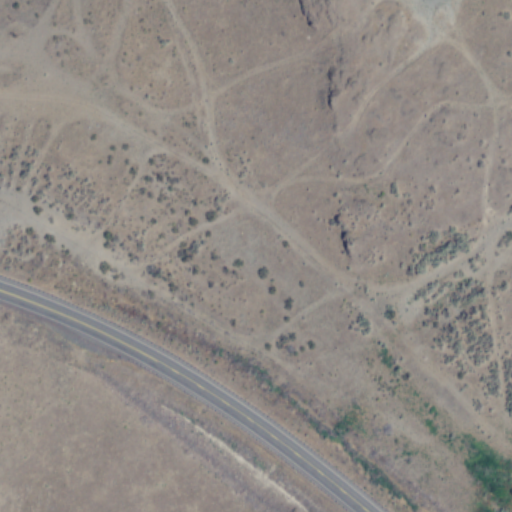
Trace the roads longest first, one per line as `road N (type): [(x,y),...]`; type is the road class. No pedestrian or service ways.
road 1 (secondary): [(222,394),(123,339),(0,288)]
road 2 (secondary): [(373,511),(222,394)]
